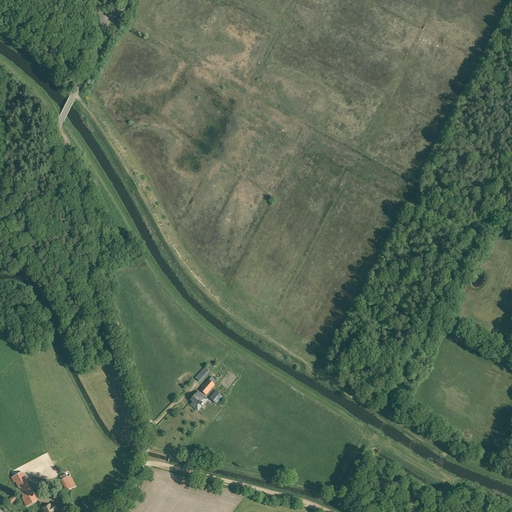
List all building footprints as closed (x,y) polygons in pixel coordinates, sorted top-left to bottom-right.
[(203,379),(210,372),(205,367),(199,374),(203,379)] [(200,390),(206,395),(215,385),(209,379),(200,390)] [(216,404),(223,397),(216,390),(209,398),(216,404)] [(201,407),(199,405),(201,402),(204,404),(208,399),(199,392),(196,395),(195,394),(191,400),(192,402),(190,405),(197,411),(201,407)] [(23,473),(14,478),(27,505),(36,500),(23,473)]
